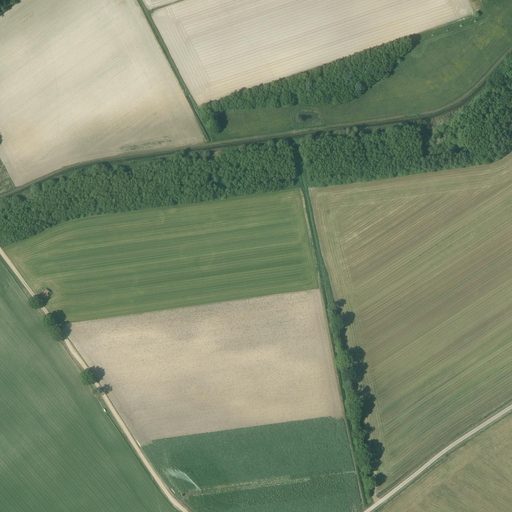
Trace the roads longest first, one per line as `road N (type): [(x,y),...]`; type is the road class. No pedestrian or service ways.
road 1 (track): [(0,249),(185,511)]
road 2 (unclassified): [(366,511),(511,405)]
